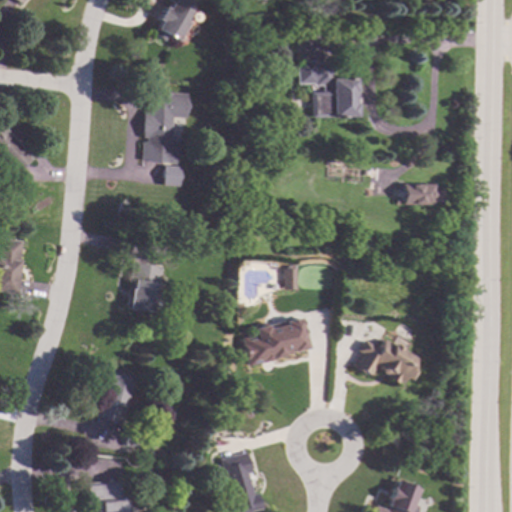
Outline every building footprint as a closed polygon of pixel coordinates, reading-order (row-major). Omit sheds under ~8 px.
[(8,0),(22,8),(26,0),(8,0)] [(194,0),(182,21),(185,23),(173,42),(163,36),(161,40),(150,34),(169,3),(163,0),(194,0)] [(187,39),(185,43),(180,43),(178,39),(180,35),(185,35),(187,39)] [(229,41),(225,48),(219,45),(223,38),(229,41)] [(313,63),(329,63),(329,79),(353,79),(353,92),(351,92),(351,104),(354,104),(354,117),(307,118),(306,92),(320,92),(320,86),(311,86),(311,84),(294,84),(294,62),(313,61),(313,63)] [(183,94),(181,118),(168,117),(166,142),(172,143),(170,163),(135,160),(137,142),(142,142),(142,138),(137,138),(140,110),(143,110),(145,90),(183,94)] [(0,127),(27,159),(11,172),(3,163),(0,165),(0,127)] [(159,166),(175,167),(173,186),(157,185),(159,166)] [(428,190),(437,190),(437,204),(428,203),(428,205),(397,205),(397,184),(428,184),(428,190)] [(0,238),(17,241),(11,294),(0,292),(0,238)] [(156,267),(153,289),(150,288),(146,312),(120,308),(127,263),(156,267)] [(293,277),(286,282),(280,277),(280,269),(293,270),(293,277)] [(303,348),(290,352),(289,349),(281,351),(282,356),(246,366),(239,339),(253,335),(252,329),(265,325),(266,330),(283,325),(282,322),(295,318),(303,348)] [(412,360),(406,370),(409,372),(403,380),(400,378),(398,382),(394,380),(392,384),(381,377),(383,374),(372,366),(366,375),(361,372),(360,374),(349,367),(358,353),(354,351),(361,340),(374,349),(380,340),(412,360)] [(131,377),(122,408),(116,406),(111,423),(93,417),(107,370),(131,377)] [(139,429),(138,448),(122,447),(122,428),(139,429)] [(247,473),(244,474),(248,495),(253,494),(256,510),(245,511),(223,511),(220,498),(225,498),(217,459),(243,453),(247,473)] [(119,498),(123,498),(123,504),(130,503),(131,511),(94,511),(94,503),(81,504),(80,483),(117,480),(119,498)] [(413,489),(406,505),(412,507),(409,511),(367,511),(370,506),(380,510),(384,500),(382,499),(386,488),(388,489),(391,480),(413,489)]
